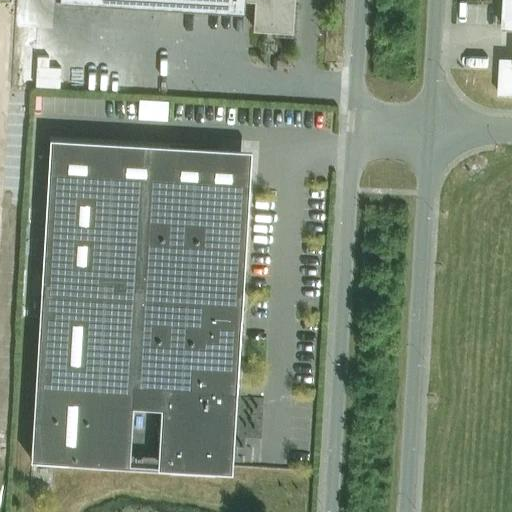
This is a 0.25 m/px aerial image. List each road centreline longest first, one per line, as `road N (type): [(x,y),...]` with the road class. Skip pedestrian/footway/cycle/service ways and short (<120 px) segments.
road 1 (unclassified): [(355,115),(330,511)]
road 2 (unclassified): [(407,511),(434,123)]
road 3 (unknown): [(288,149),(42,126)]
road 4 (unclassified): [(434,123),(441,0)]
